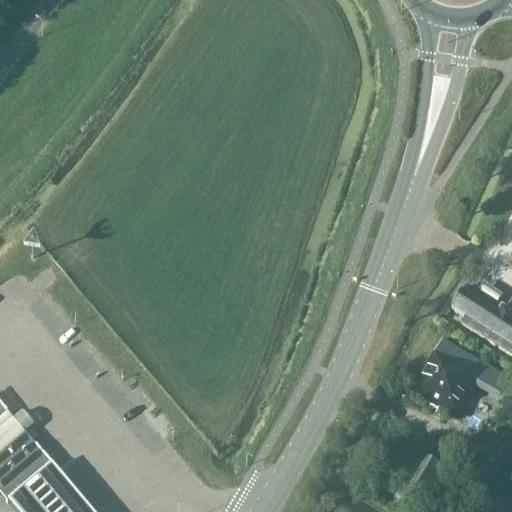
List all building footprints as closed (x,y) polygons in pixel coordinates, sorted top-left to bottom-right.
[(0,295),(4,299),(17,281),(5,273),(0,279),(0,295)] [(502,313),(464,288),(450,310),(465,320),(461,326),(511,359),(511,303),(509,302),(502,313)] [(23,308),(36,329),(53,318),(40,297),(23,308)] [(55,319),(38,330),(45,340),(61,328),(55,319)] [(511,397),(511,383),(481,366),(440,341),(409,394),(454,421),(470,394),(466,392),(471,383),(508,405),(511,397)] [(17,429),(6,415),(7,414),(0,405),(0,498),(5,504),(49,467),(17,429)] [(414,511),(420,511),(444,472),(418,457),(393,499),(414,511)] [(87,511),(81,505),(49,467),(5,504),(11,511),(87,511)]
